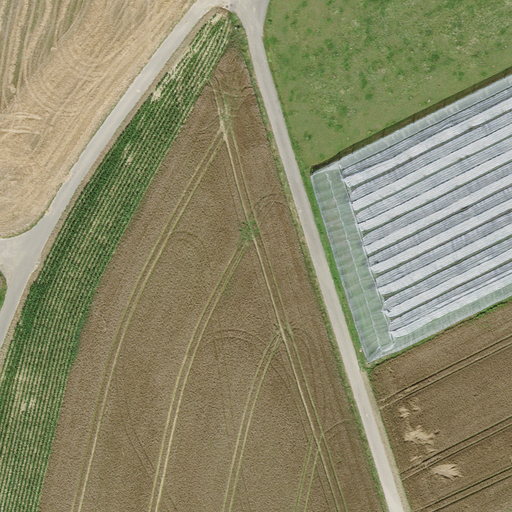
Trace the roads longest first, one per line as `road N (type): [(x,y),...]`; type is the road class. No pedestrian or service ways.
road 1 (track): [(397,511),(252,42),(257,0)]
road 2 (unclassified): [(208,0),(98,133),(25,248)]
